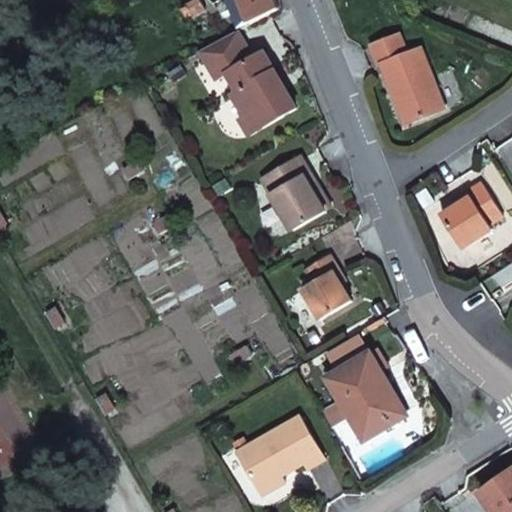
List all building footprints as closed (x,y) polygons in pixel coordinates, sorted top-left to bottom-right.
[(276,0),(243,0),(253,23),(280,9),(276,0)] [(280,79),(265,51),(250,60),(237,33),(202,51),(217,81),(230,74),(238,91),(231,94),(244,116),(238,120),(248,138),(298,111),(286,89),(281,92),(275,81),(280,79)] [(446,108),(423,49),(409,55),(400,34),(372,45),(381,66),(383,65),(396,96),(401,94),(413,121),(446,108)] [(275,81),(281,92),(286,89),(280,79),(275,81)] [(396,96),(407,124),(413,121),(401,94),(396,96)] [(265,179),(294,230),(328,211),(308,177),(314,173),(305,157),(265,179)] [(142,160),(127,169),(132,178),(147,169),(142,160)] [(333,207),(314,173),(308,177),(328,211),(333,207)] [(471,197),(458,206),(444,215),(465,248),(495,228),(493,223),(503,215),(483,183),(468,192),(471,197)] [(458,206),(471,197),(468,192),(454,201),(458,206)] [(0,231),(8,226),(0,212),(0,231)] [(167,240),(183,231),(178,223),(162,232),(167,240)] [(303,291),(321,322),(353,302),(343,285),(335,273),(339,271),(330,256),(307,270),(316,284),(303,291)] [(347,284),(339,271),(335,273),(343,285),(347,284)] [(49,313),(58,328),(66,323),(57,308),(49,313)] [(249,345),(233,353),(239,362),(254,353),(249,345)] [(329,377),(367,439),(387,426),(384,421),(408,407),(373,350),(329,377)] [(110,393),(119,409),(128,404),(119,388),(110,393)] [(208,403),(217,398),(212,390),(203,395),(208,403)] [(387,426),(411,412),(408,407),(384,421),(387,426)] [(282,476),(306,462),(309,468),(327,458),(303,417),(239,453),(259,489),(282,476)] [(511,511),(511,472),(483,492),(496,511),(511,511)] [(263,495),(285,482),(282,476),(259,489),(263,495)] [(171,511),(177,509),(168,494),(160,499),(167,511),(171,511)]
